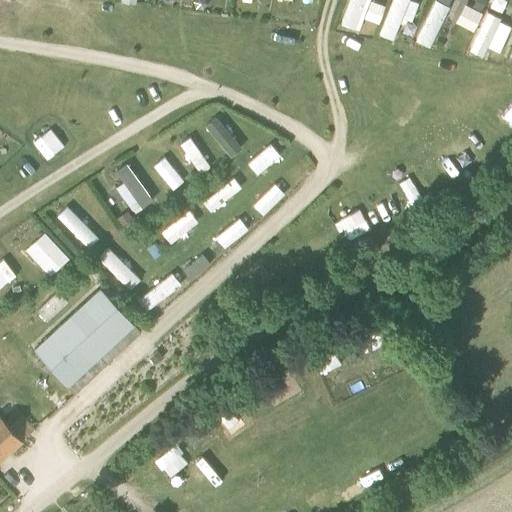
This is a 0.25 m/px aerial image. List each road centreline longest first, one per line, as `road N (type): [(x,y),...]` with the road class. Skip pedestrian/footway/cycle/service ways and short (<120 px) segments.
road 1 (unclassified): [(29,511),(208,361),(312,302),(455,249),(511,201)]
road 2 (track): [(212,89),(161,111),(0,212)]
road 3 (track): [(0,44),(186,80)]
road 4 (track): [(186,80),(292,129),(335,159)]
road 5 (track): [(335,159),(340,128),(322,32),(332,0)]
